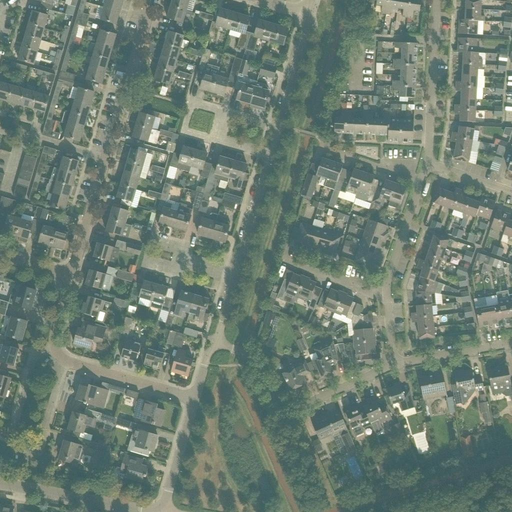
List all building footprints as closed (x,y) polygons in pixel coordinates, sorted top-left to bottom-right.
[(51,5),(52,0),(35,0),(36,0),(41,2),(40,8),(50,11),(51,5)] [(122,0),(106,0),(104,8),(120,12),(123,0),(122,0)] [(172,0),(170,6),(186,11),(189,0),(172,0)] [(381,14),(386,15),(387,0),(376,0),(376,5),(382,6),(381,14)] [(392,8),(398,9),(398,0),(387,0),(386,15),(391,15),(392,8)] [(402,17),(407,18),(410,0),(398,0),(398,9),(403,10),(402,17)] [(410,0),(407,18),(406,23),(411,24),(413,11),(419,12),(421,0),(410,0)] [(465,0),(465,9),(480,10),(480,0),(465,0)] [(81,1),(76,18),(88,21),(89,15),(83,13),(85,2),(81,1)] [(67,5),(65,14),(72,16),(75,9),(70,7),(70,6),(67,5)] [(186,11),(170,6),(167,19),(182,23),(186,11)] [(120,12),(104,8),(100,20),(116,25),(120,12)] [(465,9),(465,20),(477,21),(484,22),(484,17),(480,16),(480,10),(465,9)] [(219,26),(230,30),(235,14),(234,14),(234,15),(228,13),(228,12),(221,10),(216,25),(211,24),(207,38),(215,41),(219,26)] [(29,24),(44,28),(47,16),(32,12),(29,24)] [(236,47),(245,49),(250,35),(245,34),(249,18),(242,16),(241,17),(235,15),(235,14),(230,30),(241,33),(236,47)] [(76,18),(71,35),(76,37),(79,25),(86,27),(88,21),(76,18)] [(465,20),(459,20),(458,34),(477,35),(477,21),(465,20)] [(250,35),(245,49),(254,52),(258,38),(269,41),(273,25),(273,26),(266,24),(267,23),(259,21),(254,37),(250,35)] [(29,24),(25,36),(40,40),(44,28),(29,24)] [(274,25),(273,25),(269,41),(283,45),(288,29),(280,27),(280,28),(274,26),(274,25)] [(100,30),(96,43),(113,47),(116,35),(100,30)] [(168,32),(165,44),(180,49),(184,36),(168,32)] [(71,35),(67,48),(72,49),(76,37),(71,35)] [(25,36),(22,48),(37,52),(40,40),(25,36)] [(457,53),(463,53),(476,53),(476,39),(458,38),(457,53)] [(96,43),(93,55),(109,60),(113,47),(96,43)] [(402,49),(402,54),(417,55),(417,44),(395,43),(394,48),(402,49)] [(165,44),(161,56),(177,61),(180,49),(165,44)] [(37,52),(22,48),(18,60),(33,65),(37,52)] [(67,48),(64,60),(69,61),(72,49),(67,48)] [(201,58),(198,68),(206,70),(207,65),(211,51),(204,49),(203,52),(201,58)] [(463,53),(462,62),(482,63),(482,60),(478,60),(478,53),(476,53),(463,53)] [(394,60),(393,64),(393,65),(416,66),(417,55),(402,54),(401,60),(394,60)] [(93,55),(89,67),(105,72),(109,60),(93,55)] [(161,56),(157,69),(173,73),(177,61),(161,56)] [(264,57),(261,65),(276,69),(278,61),(264,57)] [(235,58),(229,77),(236,79),(242,59),(235,58)] [(242,59),(236,79),(242,81),(242,84),(240,90),(237,100),(243,102),(243,101),(250,103),(249,104),(250,104),(255,88),(257,82),(247,79),(247,77),(246,76),(246,75),(250,62),(242,59)] [(64,60),(59,77),(68,79),(74,81),(75,75),(66,72),(69,61),(64,60)] [(462,62),(462,74),(477,75),(477,70),(482,70),(482,63),(462,62)] [(203,80),(200,89),(207,91),(206,94),(211,95),(217,76),(219,69),(207,65),(206,70),(205,73),(203,80)] [(276,69),(261,65),(259,73),(274,78),(276,69)] [(416,77),(416,66),(393,65),(393,70),(401,70),(400,76),(416,77)] [(105,72),(89,67),(85,80),(102,84),(105,72)] [(173,73),(157,69),(154,81),(169,85),(173,73)] [(43,72),(42,76),(48,78),(47,81),(53,83),(55,75),(43,72)] [(456,82),(456,87),(476,88),(477,75),(462,74),(461,82),(456,82)] [(217,76),(211,95),(217,97),(217,94),(224,96),(227,87),(229,80),(217,76)] [(393,81),(392,86),(415,87),(416,77),(400,76),(400,81),(393,81)] [(57,83),(54,94),(59,96),(62,83),(67,84),(68,79),(59,77),(57,83)] [(250,104),(249,107),(263,111),(268,92),(268,88),(265,87),(266,85),(257,82),(255,88),(250,104)] [(0,85),(0,99),(8,102),(13,86),(1,83),(0,85)] [(8,102),(20,106),(25,90),(13,86),(8,102)] [(376,86),(376,95),(383,95),(384,86),(376,86)] [(415,87),(392,86),(392,91),(400,92),(399,98),(414,98),(415,87)] [(461,92),(461,98),(476,99),(476,88),(456,87),(455,92),(461,92)] [(78,88),(75,100),(91,105),(94,93),(78,88)] [(20,106),(32,109),(37,93),(25,90),(20,106)] [(37,93),(32,109),(44,113),(49,97),(37,93)] [(54,94),(50,106),(55,108),(59,96),(54,94)] [(455,105),(455,110),(475,111),(476,99),(461,98),(460,105),(455,105)] [(75,100),(71,113),(87,117),(91,105),(75,100)] [(367,135),(368,108),(368,106),(367,106),(367,105),(364,105),(364,106),(363,106),(363,112),(362,120),(357,119),(356,134),(367,135)] [(50,106),(47,119),(52,120),(55,108),(50,106)] [(367,135),(377,136),(378,120),(372,120),(373,113),(372,113),(372,108),(368,108),(367,135)] [(377,136),(388,136),(389,120),(390,108),(384,108),(384,121),(378,120),(377,136)] [(475,111),(455,110),(454,115),(460,115),(459,122),(475,123),(475,111)] [(61,123),(67,125),(83,129),(87,117),(71,113),(65,111),(61,123)] [(334,133),(345,134),(346,111),(341,111),(341,119),(335,118),(334,124),(334,133)] [(345,134),(356,134),(357,119),(351,119),(351,112),(346,111),(345,134)] [(139,113),(136,125),(151,130),(154,117),(139,113)] [(52,120),(47,119),(42,135),(58,140),(60,134),(53,132),(56,122),(52,120)] [(389,120),(388,136),(388,142),(388,138),(390,139),(390,142),(410,143),(410,139),(412,140),(412,143),(413,121),(389,120)] [(83,129),(67,125),(64,137),(80,142),(83,129)] [(159,135),(159,132),(151,130),(136,125),(132,138),(147,142),(149,135),(158,138),(159,135)] [(452,133),(452,137),(472,141),(474,129),(459,127),(458,133),(452,133)] [(456,143),(455,151),(470,154),(470,152),(478,153),(480,142),(472,141),(452,137),(451,142),(456,143)] [(504,153),(506,147),(499,145),(497,150),(504,153)] [(183,147),(177,166),(177,169),(189,172),(190,167),(196,148),(191,146),(190,149),(183,147)] [(44,147),(39,164),(44,165),(47,154),(54,156),(56,150),(44,147)] [(201,149),(196,148),(190,167),(202,170),(207,154),(200,152),(201,149)] [(131,149),(127,161),(143,166),(146,153),(131,149)] [(470,154),(455,151),(453,160),(468,163),(470,154)] [(35,165),(37,159),(25,155),(23,161),(35,165)] [(501,164),(502,158),(495,156),(493,161),(501,164)] [(63,157),(60,170),(75,174),(79,162),(63,157)] [(204,189),(203,194),(210,196),(214,182),(213,182),(214,179),(220,181),(227,183),(228,178),(229,179),(233,162),(226,160),(226,159),(220,158),(215,177),(208,175),(207,179),(208,179),(207,180),(204,189)] [(316,175),(326,179),(327,179),(332,162),(322,158),(316,175)] [(22,167),(33,170),(35,165),(23,161),(22,167)] [(127,161),(124,173),(139,178),(143,166),(127,161)] [(233,162),(229,179),(235,181),(233,187),(240,189),(247,165),(241,164),(233,162)] [(334,190),(340,192),(343,183),(338,181),(343,166),(332,162),(327,179),(326,179),(324,186),(334,190)] [(39,164),(35,176),(40,177),(44,165),(39,164)] [(166,177),(174,180),(177,169),(177,166),(170,164),(166,177)] [(22,167),(18,178),(30,182),(33,170),(22,167)] [(358,190),(364,173),(353,169),(348,184),(343,183),(340,192),(345,194),(346,192),(356,195),(358,190)] [(60,170),(56,182),(72,187),(75,174),(60,170)] [(124,173),(120,186),(136,190),(139,178),(124,173)] [(370,190),(372,184),(374,177),(364,173),(358,190),(356,195),(355,197),(358,198),(363,197),(364,192),(369,194),(366,201),(372,203),(373,197),(375,192),(370,190)] [(301,194),(309,197),(316,178),(308,175),(301,194)] [(35,176),(32,188),(37,190),(40,177),(35,176)] [(18,178),(16,184),(28,188),(30,182),(18,178)] [(390,201),(396,184),(385,180),(383,188),(377,186),(375,192),(373,197),(372,203),(377,205),(380,197),(390,201)] [(56,182),(52,194),(68,199),(72,187),(56,182)] [(161,194),(160,200),(166,202),(171,185),(165,183),(161,194)] [(16,184),(15,190),(26,194),(28,188),(16,184)] [(396,184),(390,201),(388,206),(395,209),(395,211),(399,212),(404,198),(403,198),(406,188),(396,184)] [(136,190),(120,186),(117,198),(132,202),(136,190)] [(37,190),(32,188),(28,201),(33,202),(37,190)] [(432,203),(444,207),(449,192),(437,188),(432,203)] [(444,207),(453,210),(460,190),(455,189),(454,194),(449,192),(444,207)] [(26,194),(15,190),(13,196),(25,200),(26,194)] [(453,210),(464,214),(469,199),(463,197),(464,192),(460,190),(453,210)] [(192,207),(198,209),(203,194),(196,192),(192,207)] [(224,192),(222,199),(235,203),(237,196),(224,192)] [(68,199),(52,194),(49,207),(65,211),(68,199)] [(203,194),(198,209),(198,211),(205,213),(209,202),(208,201),(210,196),(203,194)] [(7,198),(3,211),(9,213),(13,200),(7,198)] [(476,215),(489,220),(492,212),(495,202),(482,198),(480,203),(476,215)] [(235,203),(222,199),(221,203),(220,206),(233,209),(235,203)] [(475,218),(476,215),(480,203),(469,199),(464,214),(463,218),(467,219),(469,215),(475,218)] [(159,223),(173,227),(177,212),(170,210),(171,204),(165,202),(159,223)] [(177,212),(173,227),(186,231),(192,209),(186,208),(187,206),(179,204),(177,212)] [(33,219),(39,221),(42,209),(37,207),(33,219)] [(113,207),(109,220),(124,224),(128,212),(113,207)] [(39,243),(50,247),(55,229),(49,227),(50,223),(45,221),(48,210),(42,209),(39,221),(36,232),(41,234),(39,243)] [(491,228),(504,232),(508,220),(510,215),(497,210),(491,228)] [(347,222),(349,217),(344,215),(338,213),(337,219),(347,222)] [(55,229),(50,247),(63,250),(68,233),(63,232),(66,223),(71,224),(72,218),(60,214),(58,221),(55,229)] [(197,234),(211,238),(216,222),(217,219),(218,215),(212,214),(208,216),(203,215),(197,234)] [(3,233),(15,236),(20,219),(8,215),(3,233)] [(20,219),(15,236),(19,237),(18,241),(27,243),(28,240),(33,223),(20,219)] [(216,222),(211,238),(224,242),(230,223),(217,219),(216,222)] [(124,224),(109,220),(106,232),(121,236),(124,224)] [(311,246),(317,248),(322,229),(324,223),(314,220),(312,226),(306,248),(310,250),(311,246)] [(369,220),(365,230),(386,238),(388,233),(385,232),(387,226),(382,225),(369,220)] [(508,241),(511,242),(511,221),(508,220),(504,232),(503,235),(509,237),(508,241)] [(301,247),(306,248),(312,226),(301,223),(296,242),(302,243),(301,247)] [(321,253),(327,254),(333,233),(322,229),(317,248),(322,249),(321,253)] [(365,230),(361,241),(380,247),(381,242),(385,243),(386,238),(365,230)] [(333,233),(327,254),(331,256),(332,252),(338,254),(341,245),(343,236),(333,233)] [(434,234),(430,246),(445,251),(449,239),(434,234)] [(361,241),(358,251),(379,259),(381,254),(378,252),(380,247),(361,241)] [(93,257),(103,260),(108,262),(113,248),(97,243),(93,257)] [(128,244),(126,252),(130,253),(139,255),(139,256),(142,248),(141,248),(132,245),(128,244)] [(430,246),(427,256),(441,260),(445,262),(447,257),(443,255),(445,251),(430,246)] [(379,259),(358,251),(354,261),(372,268),(374,262),(378,263),(379,259)] [(475,261),(483,264),(486,256),(478,254),(475,261)] [(420,260),(418,264),(438,271),(441,260),(427,256),(425,261),(420,260)] [(483,264),(491,267),(494,259),(486,256),(483,264)] [(420,277),(434,282),(434,281),(438,271),(418,264),(417,269),(422,270),(420,277)] [(459,267),(457,273),(465,276),(467,270),(459,267)] [(85,285),(95,288),(107,292),(111,276),(106,275),(90,270),(85,285)] [(118,270),(116,278),(132,283),(132,281),(136,282),(138,276),(134,275),(128,273),(118,270)] [(285,293),(297,297),(305,277),(300,275),(300,277),(293,274),(290,281),(284,279),(280,288),(276,298),(282,301),(285,293)] [(316,298),(320,290),(314,287),(316,283),(309,280),(309,279),(305,277),(297,297),(303,300),(304,299),(309,301),(308,302),(314,305),(316,298)] [(420,277),(415,291),(434,293),(438,283),(434,281),(434,282),(420,277)] [(139,297),(151,301),(157,282),(151,281),(151,283),(144,281),(139,297)] [(157,282),(151,301),(157,303),(155,308),(169,312),(173,300),(165,298),(168,288),(161,286),(162,284),(157,282)] [(13,294),(12,295),(16,296),(14,305),(21,307),(30,310),(36,291),(15,285),(13,294)] [(334,313),(343,293),(338,291),(338,292),(330,289),(329,292),(324,290),(320,299),(317,306),(323,309),(324,307),(328,309),(328,310),(334,313)] [(495,293),(496,296),(501,319),(511,317),(511,316),(509,302),(507,290),(495,293)] [(416,306),(431,305),(435,305),(434,293),(415,291),(417,306),(416,306)] [(182,310),(190,312),(194,296),(187,294),(187,293),(185,293),(181,292),(174,313),(181,315),(182,310)] [(347,324),(347,325),(350,323),(363,317),(358,315),(362,306),(352,302),(354,299),(347,296),(347,295),(343,293),(334,313),(332,318),(347,324)] [(194,296),(190,312),(187,320),(194,323),(195,320),(201,322),(201,321),(204,313),(208,300),(194,296)] [(496,296),(485,298),(490,325),(502,323),(501,319),(496,296)] [(107,312),(102,311),(105,301),(88,297),(86,303),(84,303),(81,313),(97,318),(95,321),(104,324),(107,312)] [(125,308),(127,301),(114,298),(113,305),(125,308)] [(490,325),(485,298),(474,301),(477,318),(479,327),(490,325)] [(0,299),(0,307),(7,310),(9,303),(9,302),(0,299)] [(267,307),(272,309),(273,307),(273,305),(275,301),(270,299),(267,307)] [(411,313),(412,318),(432,316),(431,305),(416,306),(417,313),(411,313)] [(267,310),(262,325),(269,327),(273,313),(267,310)] [(164,328),(166,329),(170,331),(174,318),(167,316),(165,323),(164,328)] [(418,323),(418,329),(433,328),(432,316),(412,318),(412,323),(418,323)] [(128,334),(132,319),(125,317),(121,332),(128,334)] [(353,336),(353,343),(375,341),(375,336),(373,336),(373,329),(368,329),(368,322),(363,323),(363,317),(350,323),(347,325),(348,336),(353,336)] [(6,336),(21,341),(27,322),(12,318),(6,336)] [(101,344),(105,329),(92,325),(83,322),(83,323),(81,330),(78,329),(74,344),(90,349),(92,341),(101,344)] [(185,328),(183,334),(185,335),(196,338),(198,332),(185,328)] [(433,328),(418,329),(419,340),(434,338),(433,328)] [(167,344),(173,346),(177,332),(170,331),(166,329),(164,336),(168,337),(167,344)] [(177,332),(173,346),(182,348),(185,335),(183,334),(177,332)] [(296,342),(301,352),(306,350),(301,339),(296,342)] [(121,358),(136,362),(141,345),(126,340),(121,358)] [(375,354),(374,346),(376,346),(375,341),(353,343),(354,350),(355,350),(356,355),(354,355),(355,361),(371,360),(371,354),(375,354)] [(318,369),(321,377),(333,372),(329,365),(338,361),(333,342),(317,349),(319,354),(317,355),(319,359),(312,361),(316,370),(318,369)] [(0,362),(4,364),(14,367),(19,349),(3,344),(0,354),(0,362)] [(144,364),(153,367),(153,368),(153,369),(154,369),(155,369),(156,369),(157,369),(157,368),(157,367),(160,368),(165,349),(158,347),(157,351),(148,349),(144,364)] [(184,357),(186,352),(178,349),(171,372),(188,377),(193,360),(184,357)] [(303,376),(310,373),(306,364),(305,360),(298,364),(289,368),(290,371),(282,374),(290,391),(304,385),(305,384),(306,384),(306,382),(303,376)] [(351,371),(349,364),(343,366),(345,373),(351,371)] [(511,387),(511,388),(509,376),(507,366),(499,368),(499,370),(488,372),(490,382),(492,395),(501,393),(506,397),(511,396),(511,395),(511,387)] [(7,391),(10,379),(4,377),(6,372),(0,369),(0,396),(5,398),(5,397),(8,397),(9,391),(7,391)] [(452,385),(455,404),(460,403),(463,405),(469,399),(466,396),(465,390),(474,389),(475,392),(483,390),(481,377),(473,379),(472,370),(463,372),(463,371),(454,372),(456,384),(452,385)] [(419,379),(421,388),(423,399),(446,395),(443,374),(419,379)] [(81,385),(76,400),(84,402),(83,403),(103,409),(108,391),(110,385),(102,382),(100,388),(93,386),(92,389),(81,385)] [(386,390),(389,399),(391,405),(399,402),(401,410),(405,409),(406,413),(415,410),(413,403),(410,393),(404,395),(400,383),(393,385),(394,387),(386,390)] [(125,396),(137,399),(138,393),(127,390),(125,396)] [(479,404),(481,414),(489,412),(487,402),(485,402),(484,395),(480,396),(481,403),(479,404)] [(446,397),(448,414),(455,413),(452,396),(446,397)] [(362,405),(364,409),(371,425),(372,425),(374,431),(382,429),(380,424),(387,421),(387,422),(392,420),(385,406),(379,409),(374,397),(365,401),(366,403),(362,405)] [(134,409),(136,410),(134,416),(142,419),(141,421),(160,427),(165,411),(157,409),(158,405),(156,405),(139,400),(138,402),(136,402),(134,409)] [(364,409),(359,412),(357,407),(352,409),(350,405),(343,408),(347,417),(355,436),(362,433),(362,429),(371,425),(364,409)] [(325,438),(338,432),(348,454),(356,451),(339,411),(311,423),(319,441),(325,438)] [(68,429),(77,432),(84,434),(86,426),(94,428),(96,419),(73,413),(68,429)] [(114,426),(115,425),(117,418),(101,413),(99,421),(114,426)] [(117,418),(115,425),(129,429),(131,422),(117,418)] [(395,435),(398,443),(406,439),(399,423),(392,426),(396,434),(395,435)] [(138,438),(135,447),(147,451),(147,450),(153,452),(158,436),(136,430),(133,436),(138,438)] [(460,438),(464,458),(473,456),(470,436),(460,438)] [(64,443),(59,460),(76,464),(77,463),(79,453),(87,456),(91,457),(94,455),(95,450),(106,454),(108,448),(108,447),(93,442),(90,441),(88,449),(64,443)] [(114,477),(123,480),(124,476),(142,482),(143,477),(145,478),(148,468),(142,466),(143,461),(124,456),(120,470),(116,469),(114,477)] [(379,465),(381,471),(380,471),(382,477),(383,477),(386,482),(393,479),(386,462),(379,465)]
